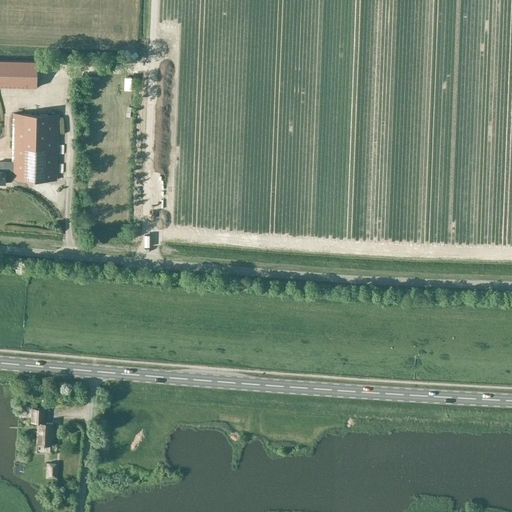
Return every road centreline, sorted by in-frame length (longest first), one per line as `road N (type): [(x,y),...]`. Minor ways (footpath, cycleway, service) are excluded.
road 1 (primary): [(511,399),(0,363)]
road 2 (unclassified): [(511,286),(0,252)]
